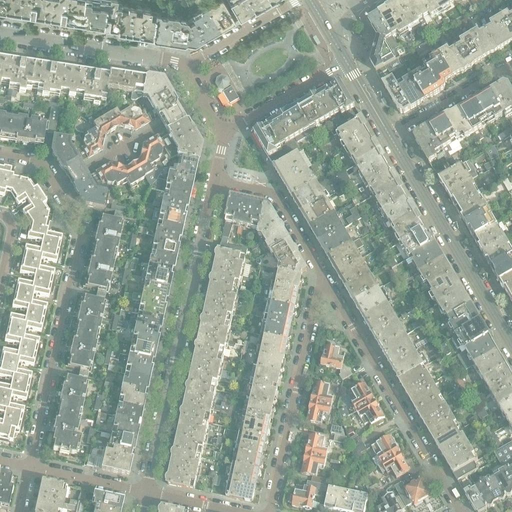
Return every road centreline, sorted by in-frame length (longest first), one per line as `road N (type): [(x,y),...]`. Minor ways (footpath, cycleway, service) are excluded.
road 1 (residential): [(144,492),(214,179)]
road 2 (residential): [(29,465),(81,225),(58,188)]
road 3 (residential): [(460,511),(321,274)]
road 4 (residential): [(266,511),(321,274)]
road 5 (tertiary): [(511,345),(389,137)]
road 6 (residential): [(0,35),(178,64)]
road 7 (residential): [(58,188),(202,104)]
road 8 (residential): [(321,274),(274,195),(214,179)]
road 9 (residential): [(220,134),(345,61)]
road 10 (residential): [(389,137),(507,65)]
road 11 (residential): [(297,0),(178,64)]
